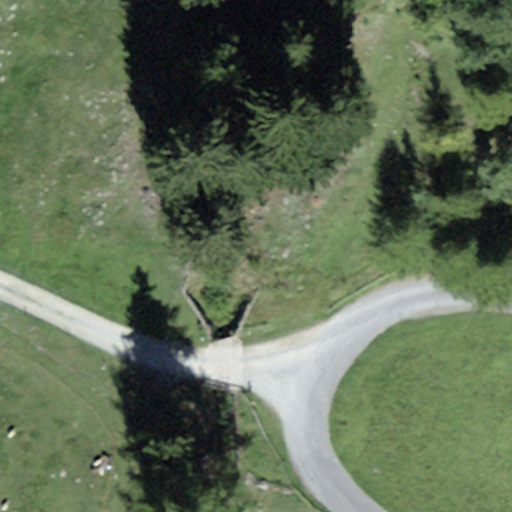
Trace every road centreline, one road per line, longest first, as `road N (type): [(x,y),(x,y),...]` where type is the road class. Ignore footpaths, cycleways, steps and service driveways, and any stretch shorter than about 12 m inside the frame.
road 1 (unclassified): [(511,299),(428,293),(393,303),(337,347),(312,402),(315,457),(327,480),(367,511)]
road 2 (track): [(319,377),(153,356),(0,285)]
